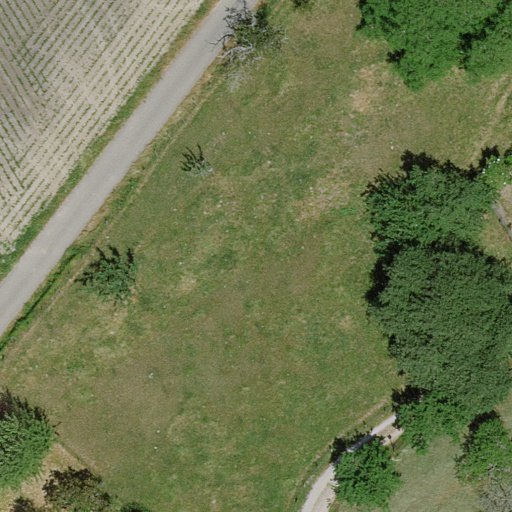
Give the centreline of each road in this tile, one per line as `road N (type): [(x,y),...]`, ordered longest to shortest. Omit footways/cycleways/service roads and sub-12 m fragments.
road 1 (track): [(0,313),(249,0)]
road 2 (track): [(319,511),(326,491),(367,447),(511,342)]
